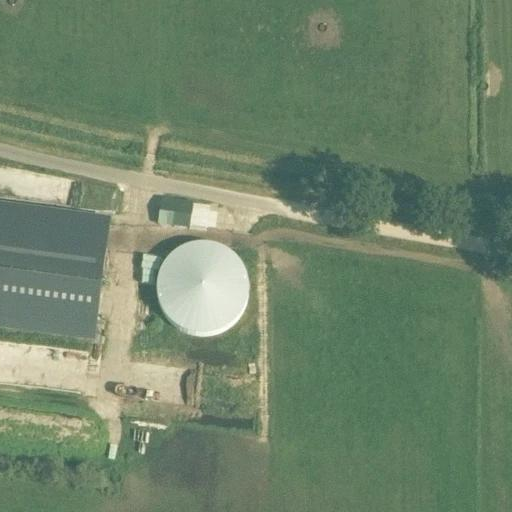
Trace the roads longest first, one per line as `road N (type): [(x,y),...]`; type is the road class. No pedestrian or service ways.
road 1 (unclassified): [(311,216),(0,149)]
road 2 (track): [(511,254),(311,216)]
